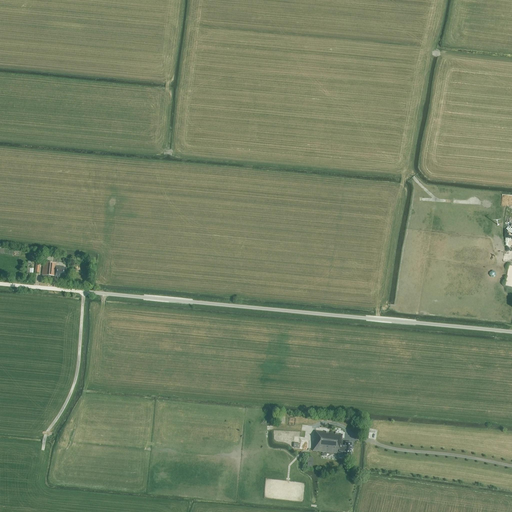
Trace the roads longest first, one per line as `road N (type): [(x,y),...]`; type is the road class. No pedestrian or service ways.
road 1 (unclassified): [(511,331),(0,284)]
road 2 (track): [(42,450),(76,376),(83,291)]
